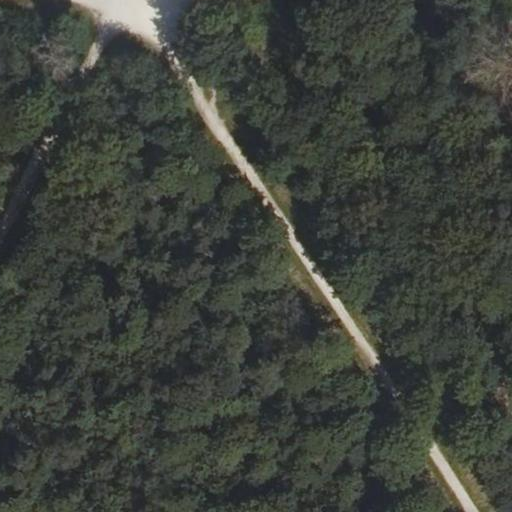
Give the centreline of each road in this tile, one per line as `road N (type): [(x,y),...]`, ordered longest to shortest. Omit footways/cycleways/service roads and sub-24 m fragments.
road 1 (track): [(473,511),(145,0)]
road 2 (track): [(0,259),(105,57),(125,0)]
